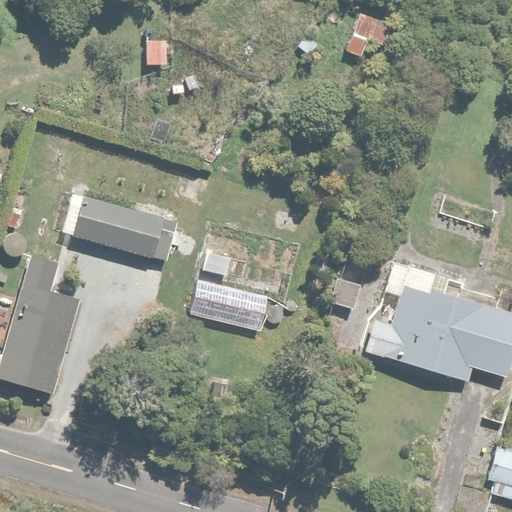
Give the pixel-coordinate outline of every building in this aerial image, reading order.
[(337,49),(355,55),(361,39),(378,45),(387,21),(351,8),(337,49)] [(173,219),(81,192),(68,234),(160,261),(173,219)] [(55,266),(22,258),(0,349),(0,377),(49,389),(73,293),(50,287),(55,266)] [(464,289),(466,281),(384,259),(359,352),(464,381),(468,366),(498,374),(511,322),(511,294),(497,290),(495,298),(464,289)] [(358,285),(332,275),(323,299),(349,309),(358,285)] [(266,298),(193,278),(183,314),(257,334),(266,298)] [(488,480),(484,492),(511,501),(511,448),(494,443),(482,478),(488,480)]
